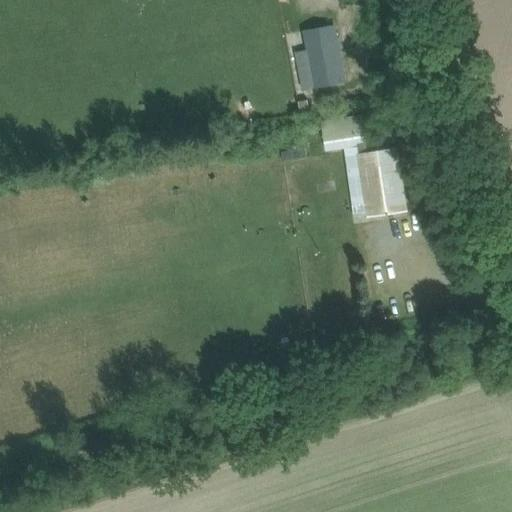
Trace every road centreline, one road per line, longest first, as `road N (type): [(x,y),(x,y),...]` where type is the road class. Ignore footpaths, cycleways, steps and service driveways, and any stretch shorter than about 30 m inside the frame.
road 1 (track): [(0,497),(511,347)]
road 2 (unclassified): [(511,260),(410,0)]
